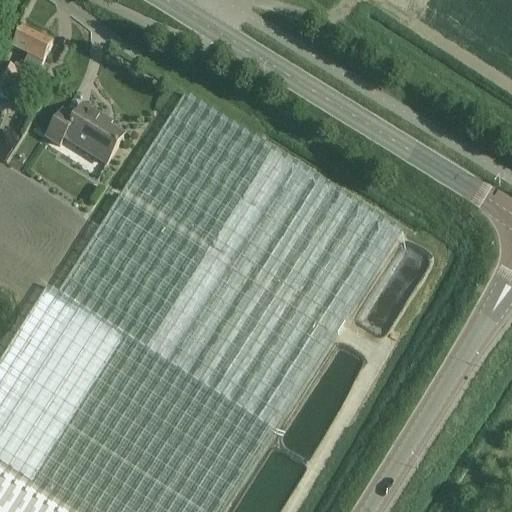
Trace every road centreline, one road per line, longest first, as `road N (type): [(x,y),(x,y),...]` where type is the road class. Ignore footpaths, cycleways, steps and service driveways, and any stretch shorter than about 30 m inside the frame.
road 1 (tertiary): [(511,216),(216,32)]
road 2 (secondary): [(366,511),(511,280)]
road 3 (residential): [(96,0),(193,42),(209,42),(216,32)]
